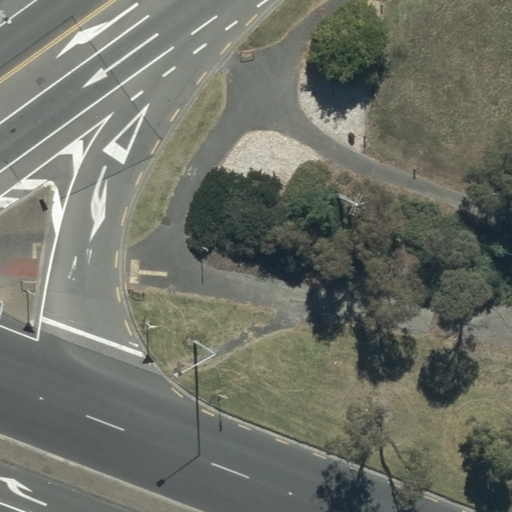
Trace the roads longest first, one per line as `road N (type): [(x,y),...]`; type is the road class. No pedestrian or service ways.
road 1 (trunk): [(221,0),(126,141),(95,219),(86,332),(100,421)]
road 2 (trunk): [(100,421),(331,511)]
road 3 (secondary): [(133,0),(0,93)]
